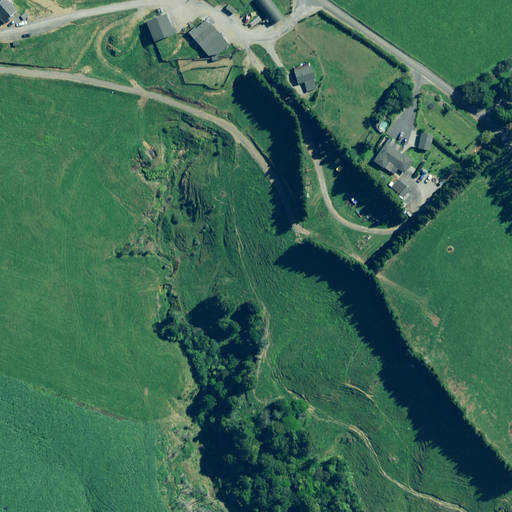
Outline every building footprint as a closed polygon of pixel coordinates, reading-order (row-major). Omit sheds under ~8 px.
[(283,17),(269,0),(255,0),(255,1),(273,25),(283,17)] [(172,34),(164,15),(145,23),(153,42),(172,34)] [(228,45),(206,19),(189,33),(208,56),(216,54),(228,45)] [(316,90),(311,67),(294,71),(297,85),(304,83),(307,92),(316,90)] [(432,136),(420,134),(417,149),(429,151),(432,136)] [(398,152),(384,144),(373,161),(393,175),(397,169),(404,174),(412,161),(398,152)]
